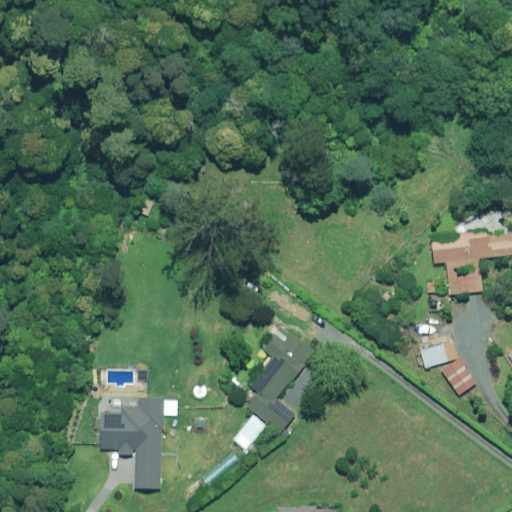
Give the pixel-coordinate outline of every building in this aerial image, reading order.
[(435,266),(445,265),(447,276),(463,273),(462,265),(511,257),(511,227),(432,240),(435,266)] [(287,344),(277,336),(264,350),(274,358),(251,386),(260,393),(249,407),(281,435),(297,416),(278,400),(303,371),(301,369),(317,351),(297,333),(287,344)] [(445,345),(423,352),(427,369),(450,363),(445,345)] [(478,385),(461,360),(444,371),(460,397),(478,385)] [(180,401),(141,399),(140,408),(125,407),(124,415),(105,413),(103,450),(120,451),(120,455),(138,456),(136,489),(161,491),(165,416),(179,417),(180,401)] [(257,433),(247,433),(248,447),(258,446),(257,433)]
